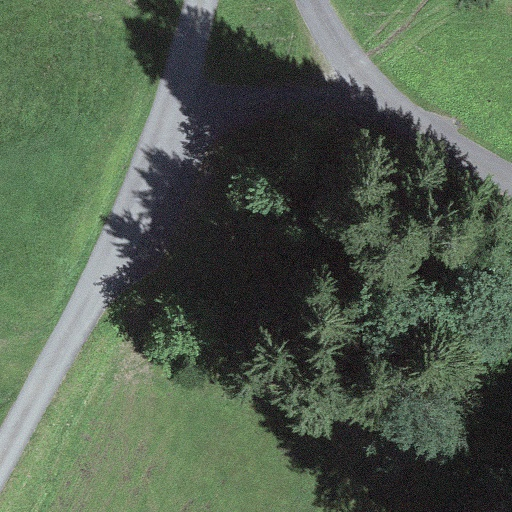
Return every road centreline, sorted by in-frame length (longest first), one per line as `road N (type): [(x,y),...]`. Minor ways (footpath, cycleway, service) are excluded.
road 1 (unclassified): [(170,125),(89,304),(0,470)]
road 2 (unclassified): [(170,125),(373,92)]
road 3 (unclassified): [(373,92),(511,183)]
road 4 (unclassified): [(205,0),(170,125)]
